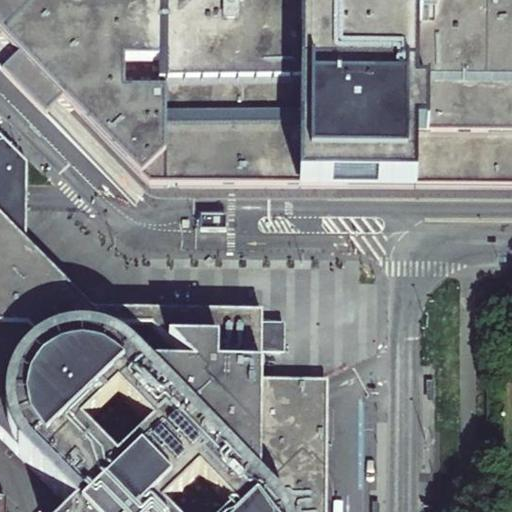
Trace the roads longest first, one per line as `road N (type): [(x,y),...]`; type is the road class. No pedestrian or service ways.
road 1 (unclassified): [(511,209),(221,206),(140,215),(0,82)]
road 2 (tertiary): [(402,511),(406,272),(418,248),(431,243)]
